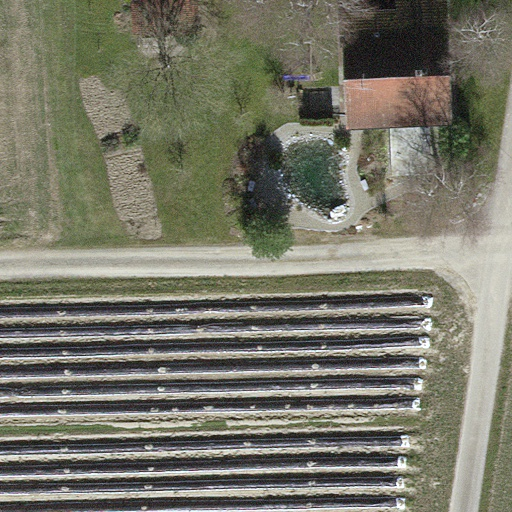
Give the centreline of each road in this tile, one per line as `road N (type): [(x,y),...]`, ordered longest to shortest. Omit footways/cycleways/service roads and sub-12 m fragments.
road 1 (track): [(511,240),(0,261)]
road 2 (track): [(460,511),(511,132)]
